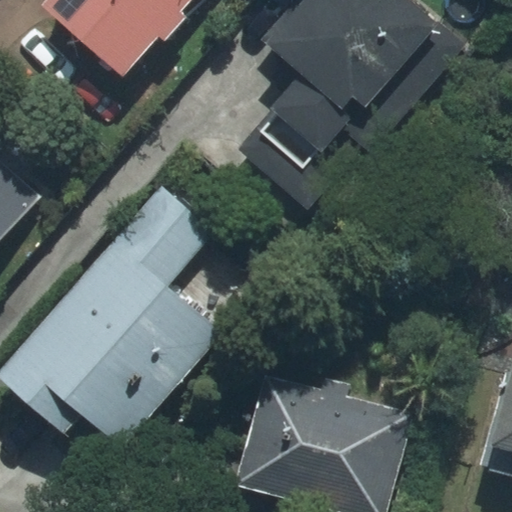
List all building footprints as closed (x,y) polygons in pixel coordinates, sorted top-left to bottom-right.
[(69,0),(64,6),(147,76),(177,41),(183,45),(215,8),(209,3),(211,0),(69,0)] [(325,0),(288,45),(322,73),(256,151),(326,209),(379,146),(391,156),(481,49),(462,33),(468,25),(438,0),(325,0)] [(0,276),(57,198),(32,179),(54,150),(0,110),(0,276)] [(11,379),(77,433),(90,418),(140,459),(273,297),(220,254),(235,235),(173,183),(11,379)] [(335,374),(333,384),(280,375),(260,491),(386,511),(414,511),(433,401),(368,390),(370,380),(335,374)] [(511,406),(498,465),(511,467),(511,406)]
